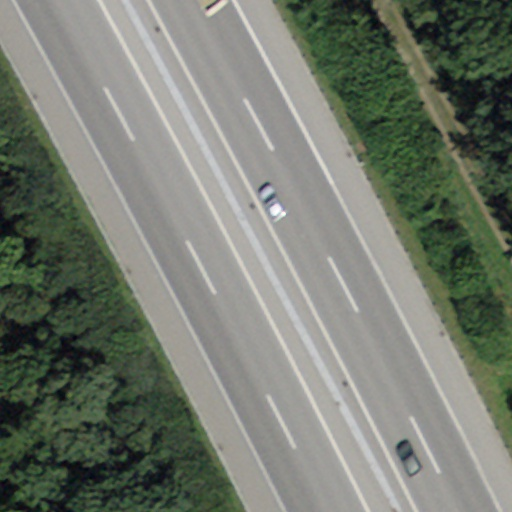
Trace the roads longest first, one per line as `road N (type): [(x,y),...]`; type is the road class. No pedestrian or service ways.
road 1 (motorway): [(55,0),(325,511)]
road 2 (motorway): [(456,511),(187,0)]
road 3 (track): [(511,223),(401,0)]
